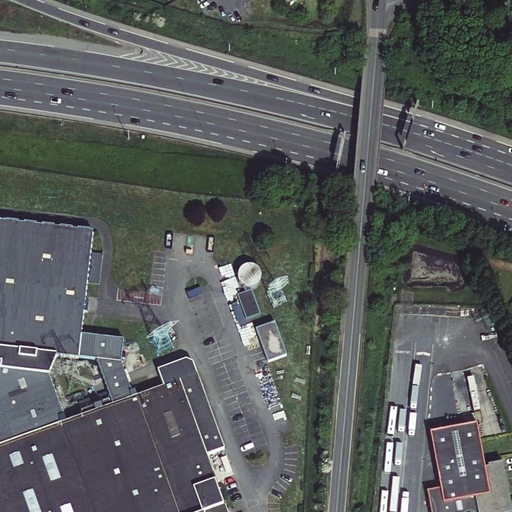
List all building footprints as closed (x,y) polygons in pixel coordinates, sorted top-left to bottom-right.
[(87,233),(0,222),(0,444),(66,424),(49,377),(59,357),(98,361),(103,378),(121,371),(116,364),(119,341),(76,336),(87,233)] [(238,291),(246,315),(260,310),(251,285),(255,284),(257,282),(258,280),(259,277),(259,275),(259,270),(256,266),(254,264),(252,263),(249,262),(247,262),(244,262),(242,263),(240,265),(238,267),(237,269),(236,271),(236,274),(237,277),(238,279),(239,281),(241,283),(243,284),(245,289),(238,291)] [(275,318),(256,325),(268,359),(287,352),(275,318)] [(0,444),(0,511),(229,511),(208,451),(180,377),(138,392),(136,387),(134,388),(121,371),(103,378),(114,406),(66,424),(0,444)] [(225,445),(198,371),(180,377),(208,451),(225,445)] [(511,511),(506,466),(492,468),(492,470),(487,471),(480,427),(433,434),(442,490),(429,492),(431,511),(511,511)]
